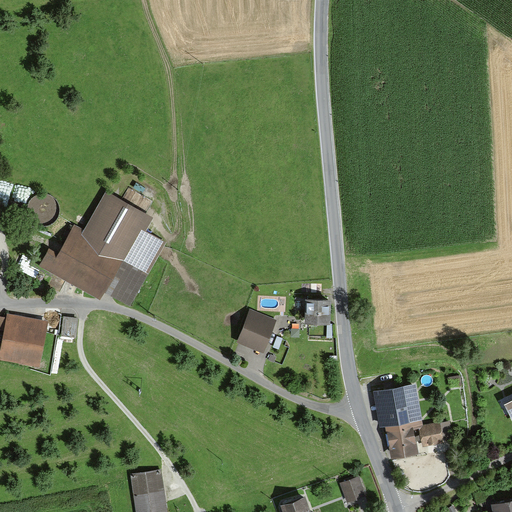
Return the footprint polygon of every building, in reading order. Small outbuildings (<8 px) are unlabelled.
[(43,252),(36,264),(91,295),(95,288),(127,306),(162,244),(139,231),(147,217),(104,193),(83,231),(71,224),(52,257),(43,252)] [(331,297),(305,296),(305,321),(331,321),(331,297)] [(272,320),(249,309),(235,341),(259,351),(272,320)] [(0,360),(34,367),(42,324),(2,316),(1,322),(0,322),(0,360)] [(74,319),(60,317),(57,336),(71,339),(74,319)] [(412,385),(373,391),(380,431),(384,430),(388,455),(414,451),(413,447),(440,442),(437,424),(419,427),(412,385)] [(511,395),(498,402),(509,423),(511,421),(511,395)] [(164,511),(160,473),(132,477),(136,511),(164,511)] [(356,478),(338,485),(344,501),(363,494),(356,478)] [(309,511),(304,496),(276,506),(277,511),(309,511)] [(511,511),(511,498),(487,504),(488,511),(511,511)]
